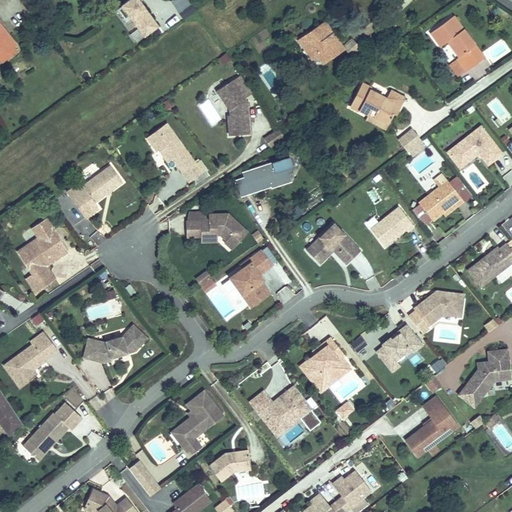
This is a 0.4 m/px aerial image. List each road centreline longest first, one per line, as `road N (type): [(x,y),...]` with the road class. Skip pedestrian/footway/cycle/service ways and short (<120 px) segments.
road 1 (residential): [(206,344),(248,350),(330,284),(390,286),(511,194)]
road 2 (residential): [(32,511),(115,438),(139,392),(206,344)]
road 3 (unknown): [(131,245),(0,335)]
road 4 (residential): [(383,427),(268,511)]
road 5 (unknown): [(511,65),(449,118),(431,126),(410,116)]
road 6 (residential): [(206,344),(131,245)]
